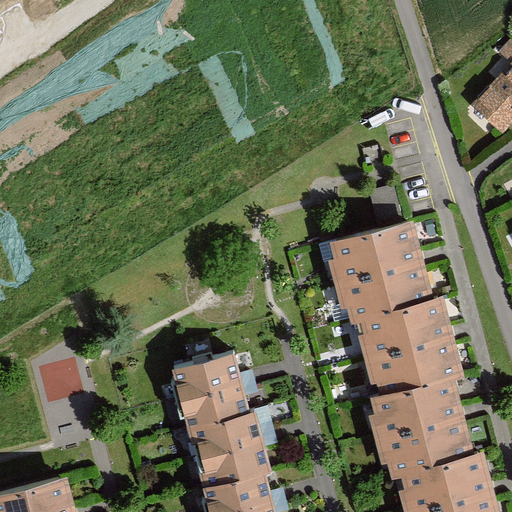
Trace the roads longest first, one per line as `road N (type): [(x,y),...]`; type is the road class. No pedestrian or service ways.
road 1 (residential): [(403,0),(463,184)]
road 2 (unknown): [(334,511),(288,336)]
road 3 (residential): [(463,184),(511,332)]
